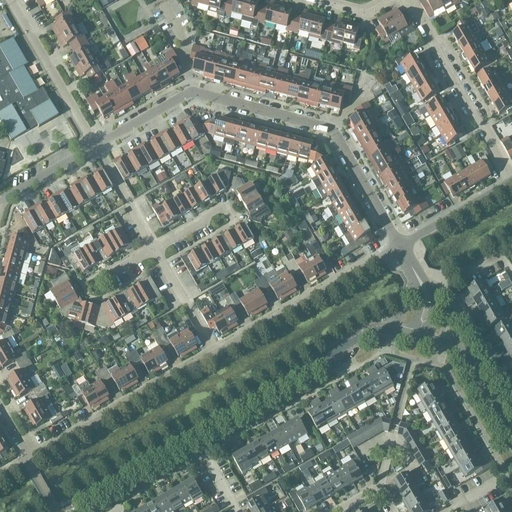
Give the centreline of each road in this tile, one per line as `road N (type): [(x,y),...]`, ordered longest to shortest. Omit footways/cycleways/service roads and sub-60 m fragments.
road 1 (tertiary): [(59,511),(369,331),(399,332)]
road 2 (residential): [(399,246),(331,129),(191,92)]
road 3 (residential): [(26,458),(214,352)]
road 4 (residential): [(214,352),(399,246)]
road 5 (residential): [(511,180),(407,0)]
road 6 (residential): [(10,0),(95,146)]
road 7 (tertiary): [(511,440),(464,357),(418,337)]
road 8 (residential): [(511,180),(399,246)]
